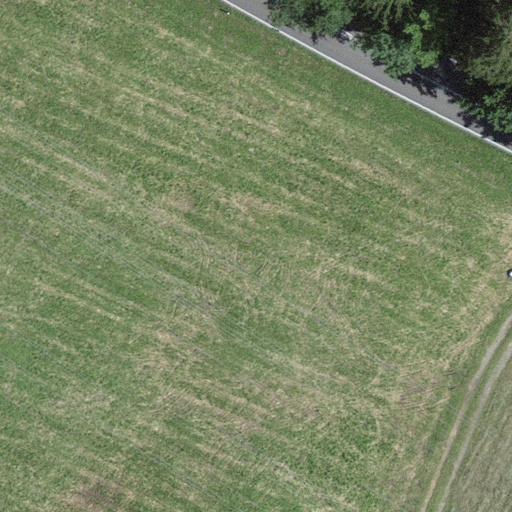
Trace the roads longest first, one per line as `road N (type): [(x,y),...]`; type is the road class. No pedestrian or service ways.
road 1 (secondary): [(511,113),(295,0)]
road 2 (track): [(511,329),(461,377),(409,511)]
